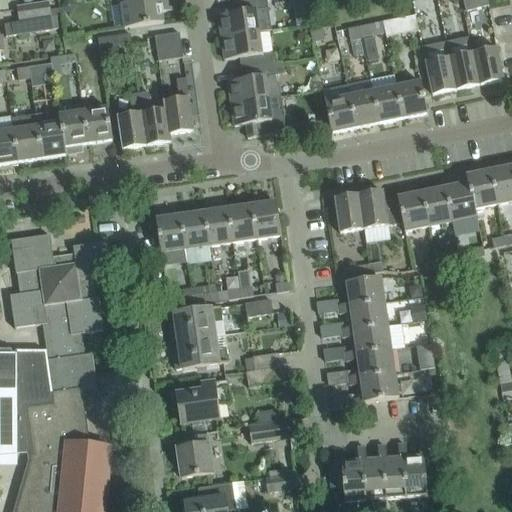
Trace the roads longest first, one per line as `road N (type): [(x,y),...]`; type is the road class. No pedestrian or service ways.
road 1 (residential): [(318,471),(316,440),(323,438),(289,163)]
road 2 (residential): [(289,163),(511,123)]
road 3 (residential): [(192,0),(218,162)]
road 4 (residential): [(136,305),(120,175)]
road 5 (residential): [(0,189),(120,175)]
